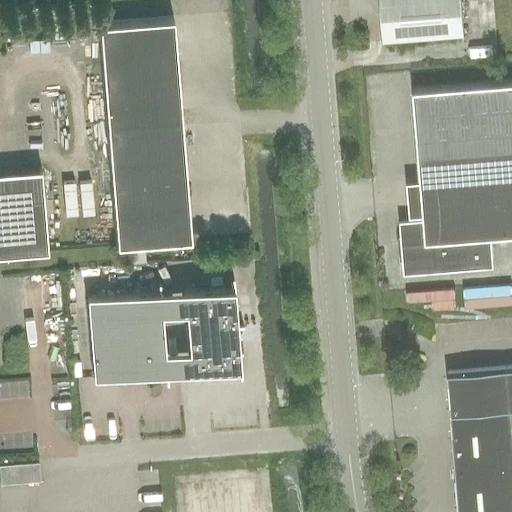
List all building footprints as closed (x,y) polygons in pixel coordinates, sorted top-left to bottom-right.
[(380,0),(384,38),(464,32),(461,0),(380,0)] [(105,79),(178,73),(174,17),(100,23),(105,79)] [(109,134),(183,128),(178,73),(105,79),(109,134)] [(404,272),(494,264),(491,235),(511,233),(511,81),(413,89),(418,152),(424,217),(400,219),(404,272)] [(114,189),(187,183),(183,128),(109,134),(114,189)] [(0,253),(48,250),(42,168),(0,171),(0,253)] [(187,183),(114,189),(118,244),(124,244),(125,264),(165,261),(165,257),(144,258),(143,242),(192,238),(187,183)] [(233,284),(173,289),(174,311),(186,310),(189,348),(177,349),(179,370),(240,365),(240,374),(241,374),(238,325),(244,325),(243,324),(237,324),(234,275),(232,275),(233,284)] [(165,350),(162,312),(174,311),(173,289),(161,290),(160,281),(159,281),(159,290),(88,296),(94,377),(166,371),(167,380),(168,380),(167,371),(179,370),(177,349),(165,350)] [(511,511),(511,369),(448,375),(459,511),(511,511)] [(39,462),(0,465),(0,472),(1,483),(41,480),(39,462)]
